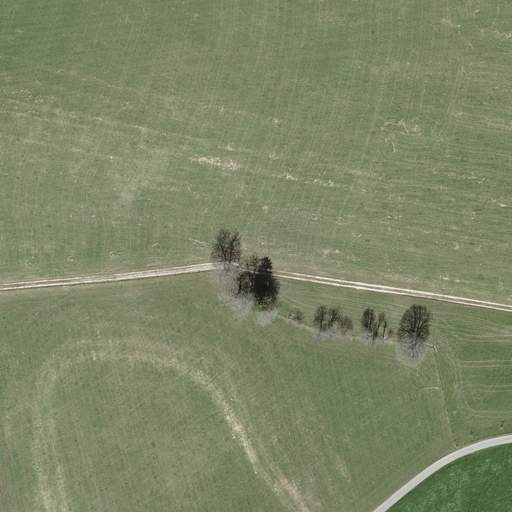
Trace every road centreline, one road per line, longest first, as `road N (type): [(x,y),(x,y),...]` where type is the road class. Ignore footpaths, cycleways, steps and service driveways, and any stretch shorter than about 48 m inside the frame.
road 1 (track): [(0,288),(215,265),(511,313)]
road 2 (unclassified): [(378,511),(441,462),(511,438)]
